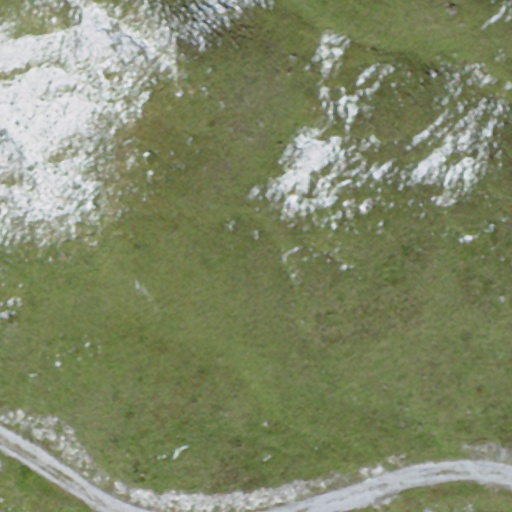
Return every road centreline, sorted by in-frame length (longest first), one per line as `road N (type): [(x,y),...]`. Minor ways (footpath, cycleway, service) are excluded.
road 1 (track): [(293,511),(418,474),(472,468),(511,478)]
road 2 (track): [(0,442),(131,511)]
